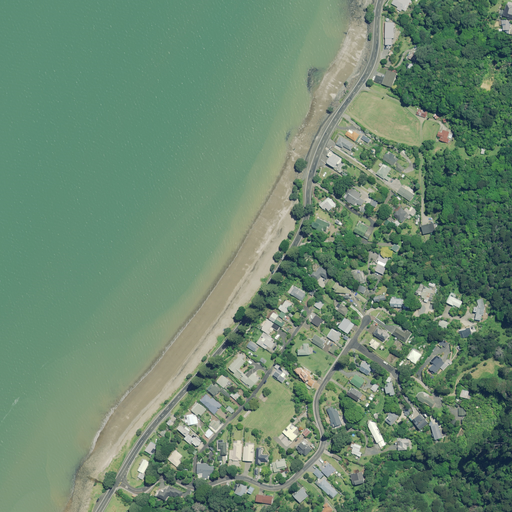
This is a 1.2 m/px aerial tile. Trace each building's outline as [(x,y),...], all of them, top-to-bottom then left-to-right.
[(410,2),(406,0),(393,0),(392,3),(398,7),(397,9),(401,11),(402,9),(405,11),(410,2)] [(500,24),(502,24),(503,24),(503,30),(510,30),(510,20),(502,20),(500,20),(500,24)] [(397,29),(404,33),(406,28),(398,24),(396,28),(389,28),(390,33),(387,33),(387,40),(397,39),(397,29)] [(419,53),(414,51),(412,56),(410,55),(409,58),(416,61),(419,53)] [(374,80),(383,83),(392,87),(397,73),(388,69),(385,78),(376,75),(374,80)] [(428,112),(419,108),(416,113),(425,117),(428,112)] [(450,132),(443,130),(442,133),(440,132),(438,136),(441,137),(440,140),(448,143),(449,139),(448,138),(450,132)] [(345,134),(357,142),(362,136),(355,131),(353,134),(348,131),(345,134)] [(350,142),(341,136),(337,144),(343,147),(344,146),(351,150),(354,145),(350,142)] [(341,159),(330,152),(328,155),(331,157),(327,162),(335,167),(341,159)] [(395,162),(397,160),(395,158),(396,156),(391,153),(390,155),(386,153),(383,158),(393,165),(394,165),(397,167),(396,169),(401,172),(404,168),(395,162)] [(391,168),(384,164),(381,168),(380,168),(377,174),(389,181),(391,178),(388,176),(389,175),(388,174),(391,168)] [(415,195),(403,186),(398,192),(410,201),(415,195)] [(369,208),(364,204),(366,201),(360,197),(362,194),(351,187),(343,198),(355,205),(356,204),(361,207),(360,209),(366,213),(369,208)] [(336,205),(329,197),(320,205),(324,209),(326,208),(329,211),(336,205)] [(379,202),(373,198),(370,204),(376,207),(379,202)] [(418,211),(412,207),(409,210),(407,208),(405,210),(401,207),(395,216),(403,222),(407,217),(409,219),(413,214),(414,216),(418,211)] [(330,224),(317,218),(313,227),(325,233),(330,224)] [(354,231),(364,237),(368,239),(371,233),(367,231),(369,227),(359,222),(354,231)] [(436,231),(434,223),(422,226),(424,234),(436,231)] [(400,247),(395,244),(392,249),(397,252),(400,247)] [(389,257),(380,253),(376,262),(378,263),(375,270),(384,274),(388,264),(387,263),(389,257)] [(330,274),(320,266),(316,273),(314,271),(311,275),(318,280),(322,275),(327,278),(330,274)] [(359,274),(359,272),(354,273),(356,285),(366,283),(365,278),(363,279),(362,273),(359,274)] [(348,286),(334,284),(334,288),(337,289),(337,292),(350,293),(350,290),(348,289),(348,286)] [(420,284),(420,286),(419,289),(417,288),(416,291),(418,292),(417,295),(422,296),(420,300),(428,303),(429,301),(432,302),(436,291),(424,287),(425,285),(420,284)] [(306,294),(293,285),(288,292),(302,301),(306,294)] [(361,285),(358,290),(364,294),(367,288),(361,285)] [(317,289),(313,287),(309,293),(312,296),(317,289)] [(457,295),(453,292),(448,302),(453,305),(454,305),(460,308),(463,302),(455,298),(457,295)] [(367,300),(358,293),(356,297),(365,303),(367,300)] [(482,321),(485,308),(482,296),(476,298),(478,306),(476,305),(473,319),(482,321)] [(403,299),(391,299),(391,307),(402,307),(403,299)] [(292,304),(286,301),(283,306),(281,305),(279,308),(286,313),(292,304)] [(324,305),(318,301),(314,305),(320,309),(324,305)] [(349,311),(342,305),(338,310),(345,316),(349,311)] [(278,315),(274,322),(282,326),(281,328),(287,332),(289,330),(286,329),(287,328),(284,326),(286,322),(283,320),(281,322),(278,319),(280,316),(283,318),(286,314),(281,311),(278,315)] [(274,322),(278,315),(273,312),(269,319),(274,322)] [(280,327),(274,323),(266,318),(260,328),(267,333),(270,334),(271,332),(272,332),(274,328),(278,331),(280,327)] [(355,324),(346,318),(340,327),(348,333),(355,324)] [(449,322),(441,319),(439,326),(444,328),(445,327),(447,328),(449,322)] [(389,336),(378,327),(373,333),(385,341),(389,336)] [(405,333),(397,327),(393,333),(406,342),(412,333),(407,330),(405,333)] [(473,336),(471,328),(459,331),(461,339),(473,336)] [(338,332),(333,329),(328,336),(336,342),(337,339),(338,340),(340,337),(339,337),(342,333),(339,331),(338,332)] [(257,344),(269,352),(275,343),(271,341),(273,338),(264,333),(257,344)] [(326,341),(315,334),(313,338),(314,339),(313,341),(323,348),(325,345),(324,344),(326,341)] [(380,344),(373,339),(370,343),(372,344),(371,346),(376,349),(380,344)] [(258,346),(251,341),(247,346),(255,351),(258,346)] [(310,351),(309,343),(304,343),(304,349),(299,349),(299,355),(311,355),(311,351),(310,351)] [(338,347),(334,344),(329,351),(334,354),(338,347)] [(422,355),(413,349),(411,353),(410,352),(407,357),(416,363),(422,355)] [(245,357),(243,355),(241,357),(240,356),(229,367),(235,373),(234,375),(239,379),(240,378),(247,384),(251,380),(239,369),(246,362),(243,359),(245,357)] [(443,360),(439,356),(433,362),(434,363),(426,371),(432,377),(441,367),(444,370),(450,364),(448,362),(446,364),(442,360),(443,360)] [(368,375),(371,371),(374,373),(376,370),(372,367),(363,360),(358,368),(368,375)] [(284,377),(286,374),(283,372),(280,366),(277,364),(275,367),(274,369),(275,369),(271,375),(278,380),(282,383),(285,378),(284,377)] [(303,370),(300,366),(295,370),(307,383),(308,384),(312,386),(315,382),(312,379),(313,377),(305,368),(303,370)] [(230,381),(223,374),(217,381),(224,388),(227,384),(230,381)] [(361,389),(364,385),(363,384),(365,380),(355,374),(350,382),(361,389)] [(395,394),(392,382),(388,384),(389,386),(386,387),(388,393),(390,393),(391,395),(395,394)] [(220,389),(215,385),(209,392),(214,396),(220,389)] [(363,394),(354,388),(352,391),(350,390),(347,394),(358,401),(363,394)] [(231,395),(224,389),(221,392),(229,398),(231,395)] [(470,391),(463,389),(461,396),(471,399),(472,396),(469,395),(470,391)] [(433,399),(422,392),(419,393),(416,397),(420,399),(419,400),(432,407),(435,402),(432,400),(433,399)] [(212,399),(206,394),(201,401),(210,409),(209,409),(215,414),(222,406),(218,402),(213,398),(212,399)] [(267,398),(262,394),(258,397),(264,402),(267,398)] [(207,410),(199,403),(195,408),(194,407),(192,410),(198,415),(199,414),(201,416),(207,410)] [(334,409),(333,407),(327,409),(330,416),(329,416),(333,427),(343,424),(339,415),(340,415),(337,408),(334,409)] [(399,416),(389,408),(385,413),(389,416),(385,420),(392,425),(399,416)] [(194,415),(193,414),(187,415),(189,425),(198,423),(197,415),(194,415)] [(428,423),(421,414),(415,419),(419,424),(418,425),(421,429),(428,423)] [(387,445),(373,418),(366,421),(380,448),(387,445)] [(216,422),(214,419),(210,424),(216,430),(221,424),(217,421),(216,422)] [(297,428),(292,423),(283,432),(293,441),(297,436),(294,432),(297,428)] [(185,428),(182,425),(179,428),(187,435),(184,438),(191,445),(193,442),(197,446),(198,445),(199,446),(202,443),(201,442),(202,440),(198,437),(197,438),(196,437),(194,439),(189,434),(191,432),(189,431),(190,430),(187,427),(185,428)] [(440,429),(438,425),(431,427),(435,440),(442,438),(442,436),(447,434),(445,428),(440,429)] [(311,432),(308,428),(303,433),(307,436),(311,432)] [(214,433),(209,429),(204,434),(209,438),(214,433)] [(409,445),(409,439),(400,440),(401,445),(399,446),(399,450),(407,450),(407,446),(409,445)] [(313,449),(305,441),(303,443),(303,442),(297,448),(306,456),(313,449)] [(362,446),(350,441),(346,450),(360,456),(362,453),(359,452),(362,446)] [(158,447),(151,442),(146,450),(153,455),(158,447)] [(228,454),(227,443),(219,443),(219,448),(221,448),(222,455),(228,454)] [(243,444),(234,443),(234,450),(230,450),(229,459),(233,459),(233,460),(241,461),(243,444)] [(255,443),(245,443),(244,460),(253,461),(255,443)] [(216,454),(218,450),(210,445),(207,448),(209,450),(209,461),(215,461),(216,454)] [(256,464),(261,465),(261,463),(262,463),(264,463),(264,461),(268,462),(269,455),(261,455),(262,448),(257,447),(256,464)] [(183,456),(176,450),(169,459),(177,467),(182,462),(179,460),(183,456)] [(335,453),(333,456),(341,462),(343,458),(335,453)] [(287,466),(285,458),(278,460),(278,462),(272,463),(273,466),(270,467),(271,470),(274,470),(274,472),(280,471),(280,467),(287,466)] [(150,462),(144,459),(138,470),(141,472),(136,480),(138,481),(140,478),(143,479),(145,475),(143,474),(150,462)] [(209,463),(197,463),(197,474),(203,474),(203,478),(208,478),(209,474),(214,474),(214,466),(209,466),(209,463)] [(336,470),(330,463),(325,468),(321,465),(319,468),(328,477),(333,472),(334,472),(336,470)] [(324,475),(318,468),(313,473),(320,479),(324,475)] [(365,483),(363,472),(351,474),(353,484),(355,483),(356,485),(365,483)] [(331,484),(325,479),(322,482),(319,478),(316,482),(333,498),(338,493),(330,485),(331,484)] [(247,487),(239,483),(235,493),(243,497),(245,493),(246,493),(247,490),(246,490),(247,487)] [(174,489),(169,486),(168,489),(165,488),(164,492),(160,491),(158,496),(167,500),(169,494),(176,498),(177,495),(181,497),(183,492),(175,488),(174,489)] [(307,490),(303,486),(298,492),(294,495),(301,502),(309,496),(305,492),(307,490)] [(273,497),(259,494),(257,502),(272,504),(273,497)] [(327,501),(324,507),(325,507),(322,511),(333,511),(334,510),(333,509),(330,503),(327,501)]
